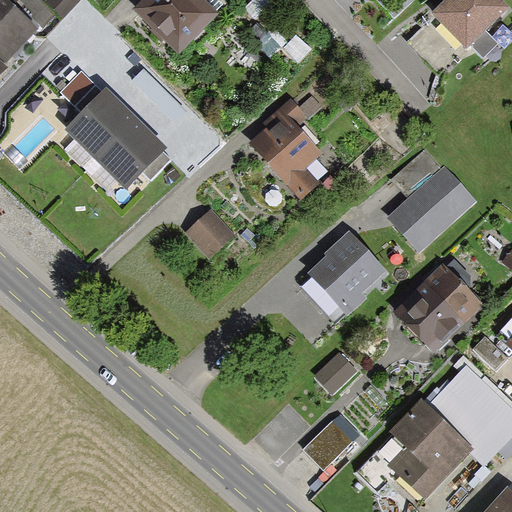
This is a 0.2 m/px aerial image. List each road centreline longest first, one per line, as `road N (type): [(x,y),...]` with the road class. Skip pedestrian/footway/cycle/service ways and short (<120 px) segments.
road 1 (residential): [(399,185),(343,226),(155,404)]
road 2 (residential): [(52,315),(272,106)]
road 3 (unknown): [(0,134),(134,0)]
road 4 (primary): [(155,404),(277,511)]
road 5 (residential): [(418,111),(317,0)]
road 6 (primary): [(52,315),(155,404)]
